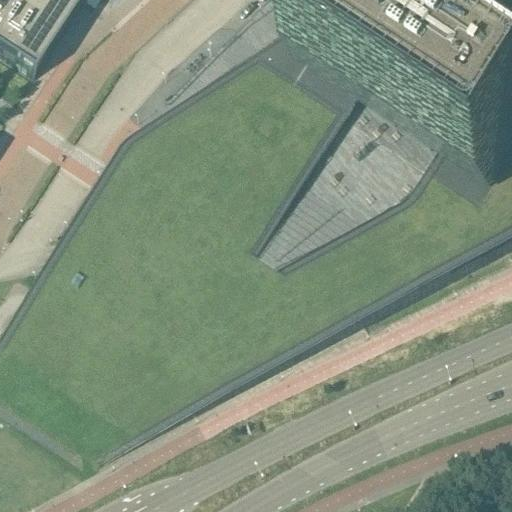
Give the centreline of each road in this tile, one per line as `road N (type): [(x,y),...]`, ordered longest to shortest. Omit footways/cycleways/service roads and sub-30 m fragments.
road 1 (secondary): [(511,346),(428,376),(152,511)]
road 2 (secondary): [(255,511),(355,454),(511,388)]
